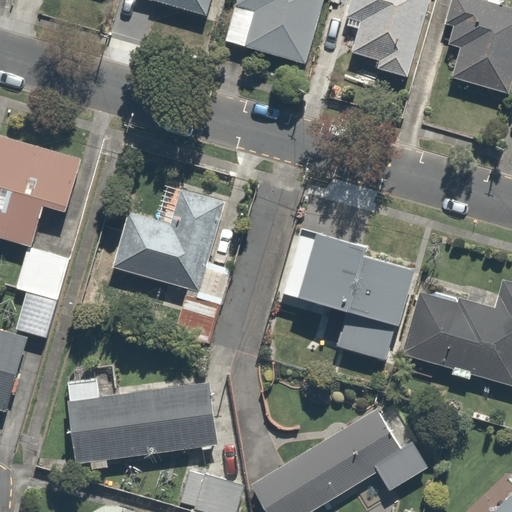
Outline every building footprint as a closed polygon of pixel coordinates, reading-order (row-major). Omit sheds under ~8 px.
[(128,0),(129,1),(197,20),(202,0),(128,0)] [(232,0),(221,41),(306,64),(323,0),(232,0)] [(344,0),(336,25),(347,29),(341,51),(372,60),(369,69),(399,78),(422,0),(344,0)] [(442,0),(437,26),(442,28),(438,45),(450,48),(438,102),(497,116),(511,50),(511,10),(467,0),(442,0)] [(65,204),(80,155),(0,130),(0,231),(29,240),(42,196),(65,204)] [(124,203),(109,259),(185,279),(175,321),(214,331),(231,265),(205,258),(220,199),(176,188),(169,214),(124,203)] [(338,341),(385,352),(406,257),(360,247),(362,236),(297,221),(282,289),(346,304),(338,341)] [(49,290),(58,252),(25,243),(14,285),(24,287),(15,322),(49,331),(60,292),(49,290)] [(395,346),(448,362),(446,370),(467,376),(469,368),(511,380),(511,273),(504,271),(494,305),(414,282),(395,346)] [(0,324),(0,399),(2,400),(21,330),(0,324)] [(70,458),(90,456),(91,463),(107,461),(106,454),(220,443),(213,379),(115,388),(112,354),(60,359),(70,458)] [(389,490),(428,466),(408,434),(396,441),(371,401),(252,476),(274,511),(308,511),(376,470),(389,490)] [(188,511),(237,511),(246,474),(185,461),(177,499),(191,503),(188,511)] [(511,511),(511,489),(487,511),(511,511)] [(167,511),(117,499),(115,498),(113,497),(111,497),(108,497),(106,497),(103,497),(101,498),(99,499),(97,500),(95,501),(93,502),(91,504),(89,506),(88,507),(87,510),(86,511),(85,511),(167,511)]
